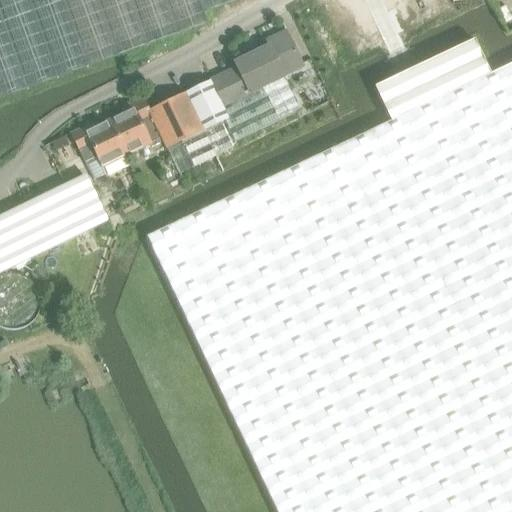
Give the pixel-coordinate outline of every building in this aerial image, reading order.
[(0,0),(0,99),(85,69),(206,26),(202,15),(244,0),(0,0)] [(235,70),(209,83),(221,107),(282,78),(301,69),(284,34),(264,43),(267,49),(233,65),(235,70)] [(511,511),(511,63),(489,75),(472,40),(373,87),(389,122),(146,237),(276,511),(511,511)] [(298,112),(282,78),(221,107),(226,119),(223,120),(233,143),(298,112)] [(209,83),(184,95),(202,135),(212,157),(231,148),(228,143),(218,123),(223,120),(226,119),(221,107),(209,83)] [(148,112),(147,112),(160,140),(165,152),(167,151),(178,174),(192,167),(212,157),(202,135),(184,95),(148,112)] [(122,116),(108,122),(125,158),(150,147),(149,145),(160,140),(147,112),(148,112),(142,101),(120,111),(122,116)] [(93,127),(71,137),(79,155),(91,150),(94,156),(82,161),(89,175),(92,182),(105,176),(102,169),(125,158),(108,122),(94,129),(93,127)] [(64,137),(51,144),(55,152),(68,146),(64,137)] [(0,218),(0,272),(106,222),(100,210),(84,179),(0,218)]
